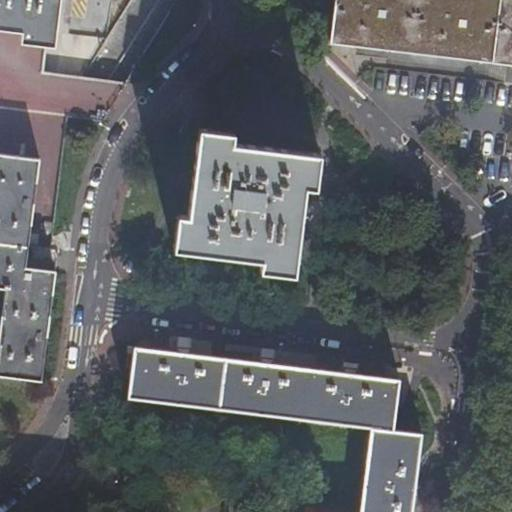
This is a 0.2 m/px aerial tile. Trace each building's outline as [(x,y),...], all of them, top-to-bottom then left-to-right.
[(0,0),(0,25),(14,27),(14,39),(47,39),(51,0),(0,0)] [(0,160),(34,165),(25,239),(56,243),(86,0),(51,0),(47,39),(14,39),(14,27),(0,25),(0,160)] [(511,0),(334,0),(329,41),(511,64),(511,0)] [(225,131),(191,127),(181,214),(170,213),(166,247),(253,257),(252,268),(286,272),(296,185),(306,186),(310,151),(223,141),(225,131)] [(0,160),(0,293),(0,294),(0,296),(0,379),(37,385),(51,277),(21,273),(25,239),(34,165),(0,160)] [(412,511),(423,432),(394,429),(400,379),(136,348),(129,396),(373,426),(361,511),(412,511)]
